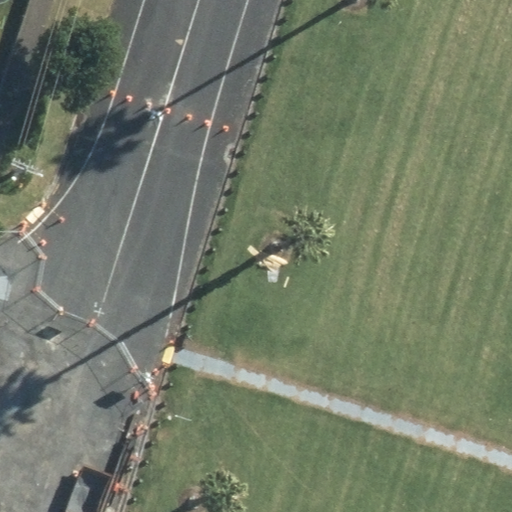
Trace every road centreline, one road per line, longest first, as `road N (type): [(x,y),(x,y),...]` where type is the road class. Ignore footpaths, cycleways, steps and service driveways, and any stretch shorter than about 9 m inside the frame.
road 1 (residential): [(73,383),(195,0)]
road 2 (residential): [(33,511),(73,383)]
